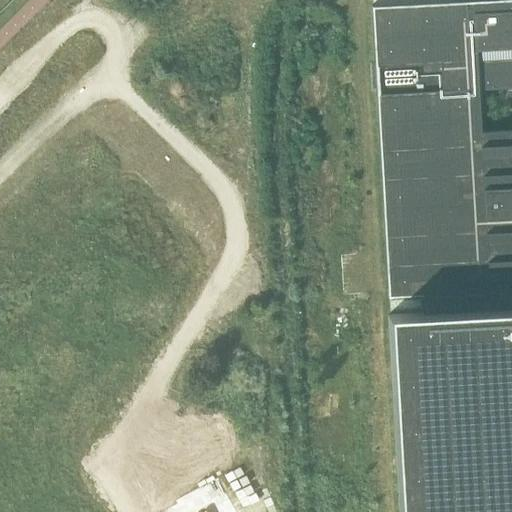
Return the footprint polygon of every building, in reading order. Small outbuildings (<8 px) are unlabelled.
[(511,511),(511,0),(464,0),(464,1),(468,59),(376,64),(374,65),(387,297),(422,295),(423,313),(388,315),(398,511),(511,511)] [(97,140),(82,155),(108,181),(123,167),(97,140)] [(82,155),(69,168),(95,194),(108,181),(82,155)] [(69,168),(55,181),(81,208),(95,194),(69,168)] [(55,181),(41,195),(67,222),(81,208),(55,181)] [(41,195),(25,210),(51,237),(67,222),(41,195)] [(25,210),(10,226),(36,252),(51,237),(25,210)] [(177,221),(167,239),(184,249),(176,262),(199,275),(211,255),(177,221)] [(10,226),(0,235),(0,246),(21,267),(36,252),(10,226)] [(0,246),(0,277),(5,282),(21,267),(0,246)] [(153,263),(148,271),(188,294),(199,275),(176,262),(170,273),(153,263)] [(148,271),(143,280),(160,289),(154,301),(176,314),(188,294),(148,271)] [(130,302),(126,310),(165,333),(176,314),(154,301),(147,312),(130,302)] [(126,310),(121,318),(138,328),(131,339),(154,352),(165,333),(126,310)] [(108,340),(103,349),(142,372),(154,352),(131,339),(125,350),(108,340)] [(103,349),(98,357),(115,367),(108,378),(131,391),(142,372),(103,349)] [(85,379),(80,387),(120,410),(131,391),(108,378),(102,389),(85,379)] [(80,387),(76,396),(92,405),(86,416),(109,430),(120,410),(80,387)] [(60,422),(57,426),(97,449),(109,430),(86,416),(79,428),(63,418),(60,422)] [(48,450),(47,455),(91,463),(92,460),(93,457),(94,455),(96,452),(97,449),(57,426),(55,431),(53,435),(51,440),(49,445),(48,450)] [(45,465),(45,470),(45,475),(46,480),(46,485),(91,478),(90,475),(90,472),(90,469),(91,466),(91,463),(47,455),(46,460),(45,465)] [(91,478),(46,485),(47,490),(49,495),(50,500),(52,505),(54,510),(55,511),(60,511),(96,492),(94,490),(93,487),(92,484),(91,481),(91,478)] [(96,492),(60,511),(102,511),(106,510),(96,492)]
